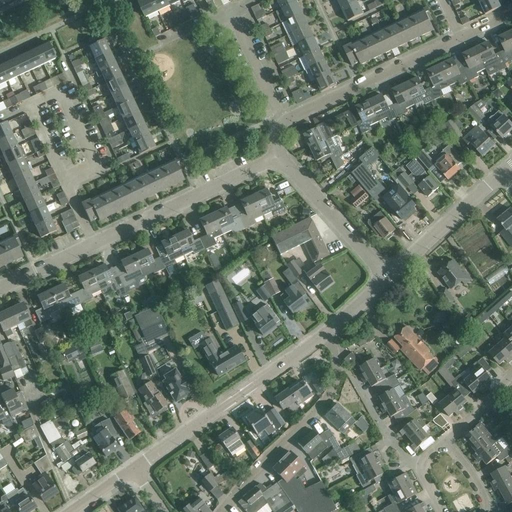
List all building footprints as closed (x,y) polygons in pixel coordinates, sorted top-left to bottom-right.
[(158,11),(152,0),(142,0),(139,2),(146,17),(158,11)] [(167,0),(152,0),(158,11),(170,6),(167,0)] [(297,1),(296,0),(277,0),(282,9),(297,1)] [(337,0),(342,9),(357,2),(356,0),(337,0)] [(501,7),(497,0),(484,0),(480,2),(486,15),(501,7)] [(213,1),(208,4),(211,11),(216,8),(213,1)] [(297,1),(282,9),(276,11),(282,23),(303,13),(297,1)] [(348,21),(363,14),(357,2),(342,9),(348,21)] [(193,5),(186,8),(186,9),(191,20),(199,16),(193,5)] [(261,10),(258,5),(251,8),(254,13),(261,10)] [(175,16),(176,19),(179,26),(191,20),(186,9),(174,14),(175,16)] [(428,11),(353,46),(352,44),(343,48),(352,66),(360,62),(361,65),(434,30),(430,21),(433,20),(428,11)] [(288,35),(293,33),(308,25),(303,13),(282,23),(288,35)] [(370,18),(372,23),(379,20),(377,15),(370,18)] [(468,17),(461,20),(463,25),(470,22),(468,17)] [(171,21),(174,28),(179,26),(176,19),(171,21)] [(260,27),(263,32),(270,29),(267,24),(260,27)] [(314,37),(308,25),(293,33),(299,44),(314,37)] [(152,30),(155,37),(160,35),(157,28),(152,30)] [(272,34),(270,29),(263,32),(265,37),(272,34)] [(500,52),(505,64),(511,60),(511,32),(511,31),(499,37),(505,50),(500,52)] [(101,36),(99,33),(88,39),(90,41),(90,43),(101,38),(101,36)] [(320,49),(314,37),(299,44),(304,56),(320,49)] [(88,46),(94,58),(110,51),(104,39),(88,46)] [(489,42),(475,49),(486,69),(494,65),(496,68),(505,64),(500,52),(495,55),(489,42)] [(48,43),(36,48),(43,64),(55,58),(48,43)] [(282,43),(270,48),(274,56),(285,51),(282,43)] [(24,54),(31,69),(43,64),(36,48),(24,54)] [(320,49),(304,56),(310,68),(325,61),(320,49)] [(486,69),(475,49),(463,54),(469,67),(464,69),(469,81),(479,77),(477,73),(486,69)] [(94,58),(100,70),(115,63),(110,51),(94,58)] [(289,59),(285,51),(274,56),(278,64),(289,59)] [(24,54),(12,60),(19,75),(31,69),(24,54)] [(453,59),(440,65),(450,86),(458,82),(460,85),(469,81),(464,69),(459,72),(453,59)] [(0,65),(7,81),(19,75),(12,60),(0,65)] [(71,63),(73,68),(81,65),(78,60),(71,63)] [(331,73),(325,61),(310,68),(305,70),(311,82),(316,80),(331,73)] [(100,70),(106,82),(121,75),(115,63),(100,70)] [(81,65),(73,68),(76,73),(83,70),(81,65)] [(450,86),(440,65),(427,71),(434,86),(429,88),(435,100),(444,95),(441,90),(450,86)] [(286,80),(293,76),(298,74),(294,66),(282,72),(286,80)] [(63,73),(50,79),(54,86),(66,80),(63,73)] [(331,73),(316,80),(322,92),(337,85),(331,73)] [(106,82),(111,94),(127,87),(121,75),(106,82)] [(295,81),(293,76),(286,80),(288,85),(295,81)] [(418,78),(405,84),(415,104),(424,100),(425,104),(435,100),(429,88),(424,91),(418,78)] [(43,82),(38,85),(42,92),(47,89),(43,82)] [(89,84),(82,87),(85,92),(92,89),(89,84)] [(398,103),(393,105),(399,117),(408,112),(406,109),(415,104),(405,84),(392,90),(398,103)] [(37,94),(42,92),(38,85),(33,87),(37,94)] [(111,94),(117,106),(132,99),(127,87),(111,94)] [(92,89),(85,92),(87,97),(94,94),(92,89)] [(19,94),(14,96),(18,103),(23,101),(19,94)] [(390,121),(399,117),(393,105),(388,107),(382,95),(370,101),(379,121),(388,117),(390,121)] [(6,108),(7,108),(18,103),(14,96),(3,102),(6,108)] [(302,96),(295,99),(297,104),(304,101),(302,96)] [(117,106),(122,118),(138,111),(132,99),(117,106)] [(357,122),(358,125),(363,134),(372,129),(370,126),(379,121),(370,101),(356,107),(362,120),(357,122)] [(473,106),(468,111),(468,112),(478,122),(484,117),(473,106)] [(101,108),(94,111),(96,116),(103,113),(101,108)] [(352,128),(358,125),(357,122),(351,110),(345,113),(349,122),(352,128)] [(122,118),(128,130),(143,123),(138,111),(122,118)] [(488,122),(496,131),(503,138),(511,129),(511,124),(501,112),(495,117),(494,116),(492,117),(489,120),(488,122)] [(96,116),(102,128),(112,123),(108,116),(105,117),(103,113),(96,116)] [(321,115),(313,119),(315,124),(324,120),(321,115)] [(452,120),(446,125),(455,140),(462,136),(452,120)] [(305,135),(311,148),(331,138),(327,129),(330,128),(327,121),(316,126),(317,129),(305,135)] [(0,139),(12,134),(7,122),(0,124),(0,139)] [(128,139),(130,144),(149,134),(143,123),(128,130),(132,137),(128,139)] [(25,139),(36,134),(31,125),(24,128),(25,129),(21,131),(25,139)] [(472,132),(464,140),(471,147),(473,145),(483,156),(495,146),(488,138),(479,129),(474,134),(472,132)] [(112,132),(105,135),(107,140),(114,136),(112,132)] [(0,148),(2,153),(18,146),(12,134),(0,139),(0,148)] [(155,147),(149,134),(130,144),(132,148),(136,146),(140,154),(155,147)] [(111,148),(123,143),(118,135),(114,136),(107,140),(111,148)] [(344,155),(339,145),(335,147),(331,138),(311,148),(317,161),(330,155),(337,170),(344,165),(340,158),(344,155)] [(36,152),(43,149),(39,141),(37,142),(34,148),(36,152)] [(20,145),(18,146),(2,153),(8,165),(23,158),(26,157),(20,145)] [(437,166),(441,171),(448,180),(461,169),(458,166),(461,162),(457,158),(459,156),(449,145),(443,150),(443,151),(433,160),(424,149),(417,155),(431,172),(437,166)] [(373,148),(359,159),(363,163),(367,168),(367,167),(380,156),(377,153),(373,148)] [(38,158),(45,154),(43,149),(36,152),(36,153),(38,158)] [(119,164),(130,159),(128,154),(116,159),(119,164)] [(28,170),(23,158),(8,165),(13,177),(28,170)] [(429,177),(425,172),(414,159),(406,166),(421,184),(419,186),(422,189),(428,197),(439,188),(433,180),(429,176),(429,177)] [(114,191),(102,196),(90,202),(89,200),(81,204),(87,215),(90,222),(93,220),(98,218),(99,221),(111,215),(123,209),(135,203),(147,197),(160,192),(172,186),(184,180),(180,171),(182,170),(178,160),(163,168),(151,173),(139,179),(127,185),(114,191)] [(359,167),(352,173),(361,184),(365,189),(371,195),(376,202),(383,196),(388,192),(386,189),(367,167),(367,168),(363,163),(359,167)] [(19,189),(34,182),(28,170),(13,177),(19,189)] [(60,185),(54,173),(47,176),(53,188),(60,185)] [(405,173),(399,179),(406,188),(412,183),(405,173)] [(39,194),(34,182),(19,189),(24,201),(39,194)] [(351,192),(356,197),(363,191),(359,186),(351,192)] [(290,187),(283,190),(286,196),(293,192),(290,187)] [(409,213),(415,209),(408,200),(410,198),(402,188),(395,194),(399,198),(390,206),(396,212),(402,219),(405,222),(412,216),(409,213)] [(253,195),(262,216),(271,212),(273,216),(285,210),(279,198),(272,202),(266,189),(253,195)] [(363,191),(356,197),(351,202),(356,208),(368,197),(363,191)] [(39,194),(24,201),(30,213),(45,206),(39,194)] [(246,214),(239,217),(244,229),(256,224),(254,220),(262,216),(253,195),(240,201),(246,214)] [(61,206),(68,202),(65,196),(58,200),(61,206)] [(50,218),(45,206),(30,213),(35,225),(50,218)] [(77,221),(71,208),(60,214),(64,221),(68,220),(70,224),(77,221)] [(226,208),(213,214),(222,234),(231,230),(233,234),(244,229),(239,217),(231,220),(226,208)] [(501,233),(507,240),(511,246),(511,209),(498,219),(505,229),(501,233)] [(375,216),(369,220),(368,222),(368,223),(369,225),(378,236),(381,234),(385,239),(386,238),(388,240),(392,236),(391,234),(395,230),(380,212),(375,216)] [(222,234),(213,214),(200,220),(207,235),(199,238),(205,250),(216,244),(214,238),(222,234)] [(271,237),(279,255),(280,255),(303,243),(319,235),(310,217),(271,237)] [(50,218),(35,225),(41,238),(56,231),(50,218)] [(77,221),(70,224),(72,229),(79,226),(77,221)] [(187,230),(174,236),(183,256),(192,251),(194,255),(205,250),(199,238),(192,241),(187,230)] [(328,255),(319,235),(303,243),(313,263),(328,255)] [(166,254),(160,257),(165,268),(176,263),(174,260),(183,256),(174,236),(161,242),(166,254)] [(0,267),(10,262),(23,257),(18,247),(21,246),(17,237),(2,244),(0,244),(0,267)] [(165,268),(160,257),(152,260),(147,249),(134,255),(143,275),(152,270),(154,274),(165,268)] [(143,275),(134,255),(121,261),(126,273),(119,276),(124,288),(136,282),(134,279),(143,275)] [(293,260),(286,265),(295,277),(302,273),(299,269),(294,262),(293,260)] [(452,289),(462,281),(465,285),(471,280),(463,269),(461,270),(453,260),(444,268),(443,266),(438,270),(439,271),(438,272),(452,289)] [(319,264),(306,274),(319,292),(332,282),(319,264)] [(91,271),(100,290),(109,286),(113,293),(124,288),(119,276),(111,280),(104,265),(91,271)] [(76,292),(81,303),(93,298),(91,294),(100,290),(91,271),(78,277),(83,288),(76,292)] [(261,278),(264,283),(264,284),(271,296),(279,292),(272,279),(271,279),(268,274),(261,278)] [(217,281),(205,286),(225,330),(237,324),(217,281)] [(293,312),(294,314),(306,306),(304,304),(305,303),(301,297),(306,293),(298,283),(292,287),(292,286),(285,291),(286,292),(279,296),(292,313),(293,312)] [(63,284),(50,290),(59,310),(68,305),(70,309),(81,303),(76,292),(69,295),(63,284)] [(264,284),(256,290),(264,301),(270,297),(270,296),(271,296),(264,284)] [(446,288),(439,293),(448,305),(454,301),(446,288)] [(50,314),(59,310),(50,290),(37,296),(43,308),(35,311),(40,323),(52,317),(50,314)] [(505,297),(496,305),(499,309),(508,301),(505,297)] [(236,313),(241,323),(248,320),(243,309),(240,302),(232,305),(236,313)] [(22,303),(9,310),(17,324),(23,321),(27,328),(33,325),(30,318),(27,312),(22,303)] [(275,324),(279,320),(267,305),(250,317),(255,324),(254,325),(257,327),(263,335),(276,325),(275,324)] [(496,305),(487,313),(490,317),(499,309),(496,305)] [(147,345),(169,335),(156,306),(134,316),(147,345)] [(17,324),(9,310),(0,314),(0,324),(0,325),(3,331),(4,331),(7,337),(13,334),(10,328),(17,324)] [(487,313),(478,321),(481,325),(490,317),(487,313)] [(469,315),(460,323),(465,328),(474,320),(469,315)] [(401,350),(408,357),(421,371),(423,369),(428,375),(439,365),(428,353),(430,351),(413,334),(407,326),(395,338),(404,347),(401,350)] [(41,343),(47,340),(48,340),(42,327),(34,331),(41,343)] [(84,340),(93,336),(91,331),(82,336),(84,340)] [(507,337),(498,345),(511,359),(511,358),(511,342),(505,334),(507,337)] [(243,358),(236,347),(220,356),(209,338),(199,344),(211,365),(210,365),(212,369),(213,368),(218,376),(225,372),(223,370),(243,358)] [(393,340),(387,345),(396,355),(401,350),(393,340)] [(15,341),(10,343),(3,345),(8,359),(8,358),(16,378),(28,373),(15,341)] [(464,347),(456,354),(461,359),(469,352),(476,346),(472,342),(472,341),(464,347)] [(98,342),(89,345),(91,352),(94,351),(99,349),(101,348),(98,342)] [(10,365),(5,353),(1,344),(0,344),(0,362),(2,368),(10,365)] [(147,377),(155,373),(141,344),(134,347),(147,377)] [(508,362),(511,359),(498,345),(489,353),(500,365),(505,360),(508,363),(509,363),(508,362)] [(74,347),(64,352),(68,360),(78,356),(74,347)] [(349,366),(350,365),(357,359),(352,353),(344,360),(349,366)] [(481,367),(473,374),(485,389),(488,386),(489,387),(490,387),(487,383),(492,379),(487,372),(492,368),(483,357),(477,362),(481,367)] [(375,358),(369,361),(361,366),(364,372),(360,375),(361,375),(364,378),(380,369),(375,358)] [(10,365),(2,368),(0,369),(0,373),(3,381),(14,376),(10,365)] [(369,381),(372,387),(386,379),(380,369),(364,378),(366,382),(364,383),(365,383),(369,381)] [(122,400),(133,395),(122,371),(111,376),(122,400)] [(386,379),(389,384),(402,377),(399,372),(386,379)] [(168,391),(170,394),(175,402),(189,393),(184,385),(182,382),(177,373),(164,381),(169,390),(168,391)] [(482,391),(485,389),(473,374),(465,380),(459,373),(454,377),(461,386),(465,383),(474,394),(479,389),(482,393),(483,393),(482,391)] [(319,393),(326,388),(326,387),(318,377),(311,382),(319,393)] [(405,382),(402,377),(389,384),(392,390),(380,397),(383,403),(379,405),(381,405),(383,408),(406,395),(400,399),(394,389),(405,382)] [(454,392),(448,396),(461,412),(464,409),(465,410),(462,406),(467,402),(458,389),(461,386),(454,377),(447,382),(454,392)] [(150,382),(142,387),(138,390),(146,401),(143,404),(147,410),(152,407),(156,412),(157,411),(158,413),(160,413),(166,409),(167,407),(166,406),(167,405),(159,393),(158,393),(150,382)] [(290,393),(298,405),(311,395),(302,382),(289,391),(290,393)] [(8,391),(0,395),(7,409),(11,418),(15,417),(15,415),(28,409),(20,391),(20,392),(15,395),(13,390),(13,389),(8,391)] [(289,391),(287,389),(274,398),(282,409),(286,407),(290,412),(299,406),(298,405),(290,393),(289,391)] [(82,392),(73,396),(77,405),(86,401),(82,392)] [(431,392),(427,396),(426,397),(433,405),(438,401),(431,392)] [(394,415),(398,423),(415,411),(406,395),(383,408),(385,412),(384,413),(388,411),(391,417),(394,415)] [(457,414),(461,412),(448,396),(439,404),(449,417),(455,412),(457,416),(458,416),(457,414)] [(49,398),(41,404),(45,409),(53,403),(49,398)] [(324,416),(331,423),(338,429),(347,420),(352,425),(355,422),(337,403),(324,416)] [(495,408),(504,420),(509,416),(507,413),(509,411),(501,403),(495,408)] [(0,420),(4,419),(6,423),(10,425),(14,423),(11,418),(7,409),(2,412),(0,408),(0,420)] [(264,430),(268,436),(285,424),(274,408),(264,415),(259,408),(245,419),(256,435),(264,430)] [(497,421),(500,424),(504,420),(495,408),(488,413),(496,422),(497,421)] [(113,418),(123,432),(129,440),(140,433),(132,421),(134,419),(128,411),(127,409),(113,418)] [(406,434),(409,439),(422,428),(416,420),(422,416),(417,410),(415,411),(398,423),(407,417),(411,423),(399,433),(400,432),(403,436),(406,434)] [(51,420),(40,427),(49,444),(51,443),(62,461),(63,463),(71,457),(75,462),(77,465),(72,467),(72,470),(75,475),(78,475),(82,472),(82,473),(95,464),(90,455),(88,453),(82,445),(76,449),(74,450),(71,446),(67,441),(65,442),(56,428),(67,422),(64,415),(52,421),(51,420)] [(98,446),(99,448),(105,457),(118,447),(111,437),(115,436),(108,419),(107,420),(100,423),(103,430),(93,438),(98,446)] [(475,427),(476,428),(462,440),(465,444),(468,442),(472,447),(488,433),(489,433),(481,423),(475,427)] [(19,433),(21,437),(23,436),(36,429),(34,425),(19,433)] [(426,425),(422,428),(409,439),(414,444),(411,446),(414,450),(419,446),(423,451),(435,441),(432,437),(430,438),(425,433),(429,428),(426,425)] [(239,438),(232,428),(218,437),(226,448),(226,447),(232,456),(244,447),(239,439),(239,438)] [(36,429),(23,436),(26,443),(39,436),(36,429)] [(321,440),(319,437),(312,430),(297,443),(312,460),(327,447),(321,440)] [(488,433),(472,447),(476,452),(473,455),(474,455),(477,458),(492,446),(497,442),(492,436),(492,437),(488,433)] [(333,450),(338,459),(340,462),(352,455),(346,446),(340,449),(335,439),(329,442),(333,450)] [(260,454),(250,440),(243,445),(253,459),(260,454)] [(497,442),(492,446),(477,458),(480,461),(479,462),(479,463),(483,460),(487,465),(498,456),(501,461),(506,459),(509,456),(511,454),(511,443),(504,450),(497,442)] [(338,459),(333,450),(327,455),(332,462),(338,459)] [(303,465),(296,458),(289,451),(272,468),(282,479),(277,482),(296,509),(298,511),(331,511),(337,509),(320,481),(304,490),(299,478),(306,470),(302,466),(303,465)] [(357,474),(363,471),(379,462),(377,458),(379,457),(378,457),(374,459),(371,453),(364,457),(361,452),(349,459),(357,474)] [(52,469),(46,455),(36,461),(44,473),(39,477),(41,480),(33,485),(44,502),(57,492),(45,473),(52,469)] [(382,466),(379,462),(363,471),(368,481),(382,474),(379,468),(383,465),(382,466)] [(494,486),(511,477),(505,466),(491,474),(494,480),(490,482),(490,483),(492,482),(494,486)] [(392,493),(409,484),(407,480),(409,479),(405,473),(393,479),(392,476),(385,480),(392,493)] [(206,476),(200,482),(209,492),(216,486),(206,476)] [(502,495),(511,489),(511,478),(511,477),(494,486),(496,490),(495,490),(495,491),(499,489),(502,495)] [(243,497),(238,502),(244,510),(246,511),(256,511),(267,503),(272,511),(273,511),(292,511),(296,509),(277,482),(272,486),(267,490),(265,488),(260,483),(255,487),(243,497)] [(409,484),(392,493),(398,503),(416,494),(413,487),(412,488),(409,484)] [(366,495),(375,490),(372,485),(363,490),(366,495)] [(6,495),(5,495),(12,506),(15,505),(16,508),(19,511),(27,511),(35,507),(30,499),(28,495),(27,496),(22,488),(18,491),(16,489),(14,490),(6,495)] [(511,489),(502,495),(506,500),(503,502),(505,506),(504,507),(511,502),(511,489)] [(12,506),(5,494),(1,497),(1,502),(0,502),(0,511),(8,511),(7,509),(12,506)] [(365,505),(370,502),(366,495),(362,498),(365,505)] [(143,511),(141,509),(142,509),(134,498),(118,509),(119,511),(143,511)] [(211,511),(206,506),(199,498),(190,506),(188,504),(181,510),(183,511),(211,511)] [(404,511),(423,511),(421,508),(424,507),(422,503),(423,502),(404,511)] [(383,509),(378,511),(392,511),(398,509),(396,505),(394,503),(392,504),(383,509)]
